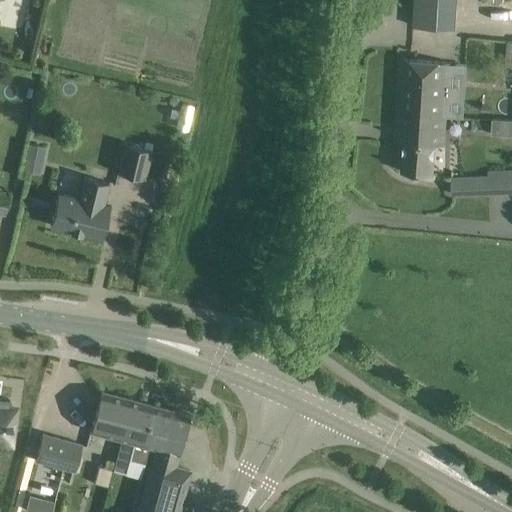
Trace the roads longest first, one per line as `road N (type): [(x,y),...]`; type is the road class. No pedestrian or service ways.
road 1 (unclassified): [(268,380),(326,233),(355,0)]
road 2 (tertiary): [(268,380),(150,340),(0,316)]
road 3 (tertiary): [(511,511),(302,395)]
road 4 (unclassified): [(240,511),(302,395)]
